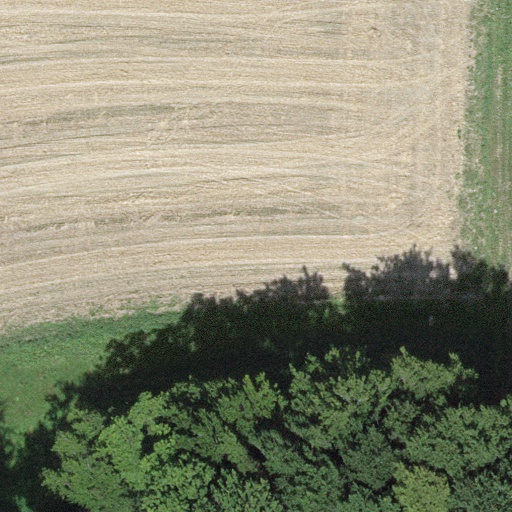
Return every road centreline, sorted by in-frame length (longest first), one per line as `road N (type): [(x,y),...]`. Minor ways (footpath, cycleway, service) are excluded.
road 1 (track): [(493,477),(479,0)]
road 2 (track): [(138,511),(259,479),(388,469),(493,477)]
